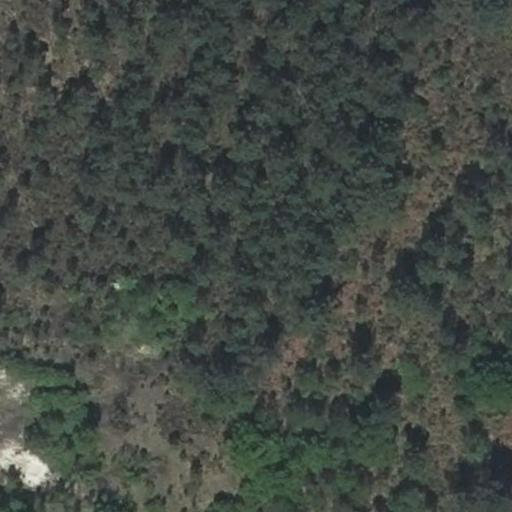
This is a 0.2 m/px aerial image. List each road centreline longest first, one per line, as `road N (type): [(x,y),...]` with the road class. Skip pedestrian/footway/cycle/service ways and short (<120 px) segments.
road 1 (track): [(511,11),(472,32),(361,247),(286,424),(244,486),(157,453),(154,413),(192,393),(212,352),(231,231),(227,92),(239,53),(334,20),(340,0)]
road 2 (track): [(0,387),(154,413)]
